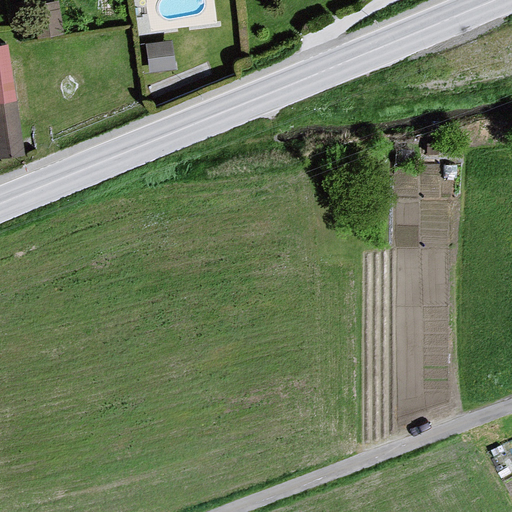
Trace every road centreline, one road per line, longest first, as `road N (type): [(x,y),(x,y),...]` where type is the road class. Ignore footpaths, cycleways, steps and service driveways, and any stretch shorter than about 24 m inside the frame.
road 1 (tertiary): [(0,203),(494,0)]
road 2 (unclassified): [(242,511),(511,412)]
